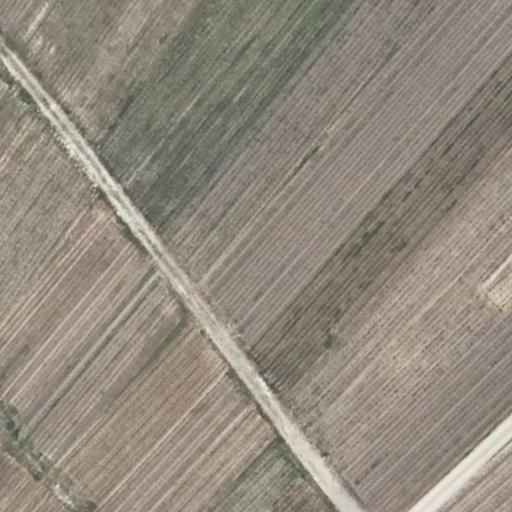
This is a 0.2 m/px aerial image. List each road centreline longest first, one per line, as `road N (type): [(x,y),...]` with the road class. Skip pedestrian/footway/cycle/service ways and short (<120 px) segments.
road 1 (track): [(0,44),(171,284),(353,511)]
road 2 (track): [(413,511),(511,421)]
